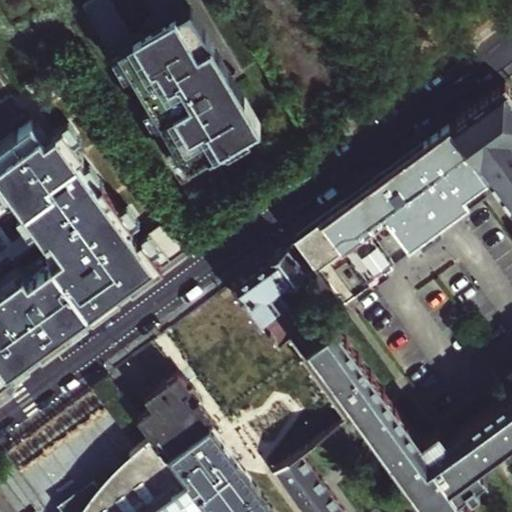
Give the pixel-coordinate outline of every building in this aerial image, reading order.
[(91,0),(80,7),(179,170),(256,124),(234,88),(238,86),(214,45),(209,48),(180,0),(144,0),(155,16),(129,31),(109,0),(91,0)] [(511,89),(505,80),(449,122),(493,180),(511,205),(511,388),(447,436),(439,426),(422,439),(336,320),(312,337),(306,341),(313,351),(307,355),(304,357),(310,365),(319,359),(364,421),(407,479),(394,488),(404,502),(417,492),(431,511),(475,511),(460,490),(469,484),(472,489),(481,483),(478,478),(488,470),(481,459),(511,436),(511,89)] [(0,384),(29,363),(120,297),(115,291),(127,282),(132,288),(187,248),(165,219),(136,240),(128,229),(132,225),(101,183),(96,186),(76,159),(82,155),(61,126),(43,139),(29,121),(0,142),(0,181),(44,241),(49,237),(62,255),(28,280),(22,272),(0,288),(0,384)] [(493,180),(449,122),(295,235),(317,264),(345,301),(393,266),(387,258),(417,236),(422,244),(440,231),(434,223),(493,180)] [(306,341),(312,337),(276,288),(287,280),(288,282),(306,269),(308,271),(317,264),(295,235),(268,255),(269,256),(236,280),(235,279),(233,281),(280,343),(291,335),(307,355),(313,351),(306,341)] [(223,283),(173,319),(249,422),(282,397),(235,334),(252,322),(223,283)] [(278,511),(253,477),(272,463),(230,406),(213,418),(199,398),(203,396),(193,382),(190,385),(179,370),(146,393),(153,403),(138,414),(150,431),(144,435),(114,463),(87,495),(76,511),(278,511)] [(346,511),(324,482),(301,450),(275,467),(308,511),(346,511)]
